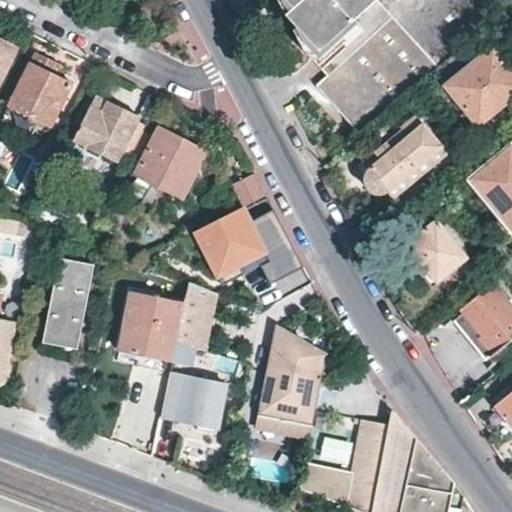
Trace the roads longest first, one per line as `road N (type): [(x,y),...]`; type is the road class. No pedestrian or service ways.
road 1 (residential): [(504,511),(390,358),(239,72)]
road 2 (residential): [(22,0),(176,77),(239,72)]
road 3 (tertiary): [(192,511),(0,444)]
